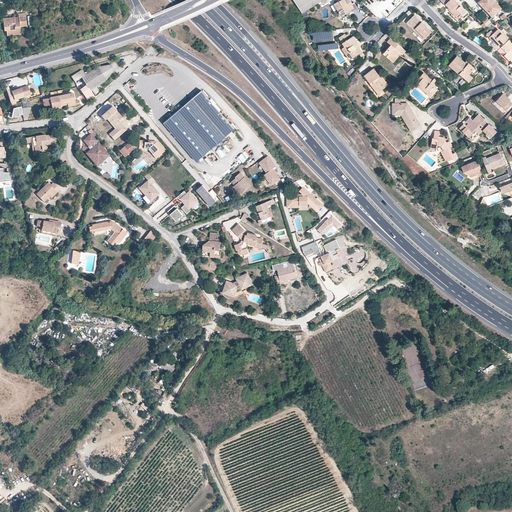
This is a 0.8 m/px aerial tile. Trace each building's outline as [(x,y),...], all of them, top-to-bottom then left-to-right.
[(310,0),(302,5),(299,8),(302,12),(302,13),(306,10),(321,0),(310,0)] [(340,0),(331,6),(334,11),(337,9),(341,15),(350,9),(351,12),(357,8),(354,2),(352,3),(350,0),(340,0)] [(446,4),(449,7),(451,10),(450,11),(455,16),(460,13),(464,17),(468,13),(455,0),(440,0),(445,4),(446,4)] [(479,2),(481,0),(478,0),(476,2),(492,18),(502,9),(501,7),(493,15),(484,6),(483,7),(479,2)] [(493,0),(481,0),(479,2),(483,7),(484,6),(493,15),(501,7),(493,0)] [(19,17),(3,19),(4,31),(6,31),(6,36),(20,35),(20,27),(26,26),(25,13),(18,14),(19,17)] [(421,21),(414,14),(406,23),(413,30),(415,28),(425,38),(431,31),(423,23),(422,25),(420,23),(421,21)] [(486,16),(481,20),(488,27),(493,24),(486,16)] [(415,28),(413,30),(423,40),(425,38),(415,28)] [(498,50),(508,40),(498,29),(490,36),(495,41),(493,42),(496,44),(493,47),(497,51),(498,50)] [(345,46),(344,46),(348,53),(350,53),(353,58),(362,51),(359,46),(357,47),(356,45),(359,43),(354,35),(351,37),(349,33),(346,34),(345,33),(339,37),(345,46)] [(387,41),(388,43),(391,44),(387,48),(383,53),(393,62),(401,54),(402,55),(406,50),(391,38),(387,41)] [(511,43),(509,40),(508,40),(498,50),(500,53),(502,52),(504,55),(509,61),(511,57),(511,43)] [(468,66),(465,64),(458,57),(449,67),(469,85),(474,80),(470,76),(475,70),(469,65),(468,66)] [(85,75),(82,70),(71,76),(75,82),(82,78),(87,86),(81,90),(89,101),(94,97),(90,90),(107,80),(114,69),(111,64),(98,67),(85,75)] [(383,80),(380,77),(374,68),(364,75),(371,85),(377,93),(382,89),(388,84),(384,79),(383,80)] [(434,86),(437,83),(439,81),(434,78),(432,79),(424,72),(419,78),(421,80),(417,85),(428,94),(430,91),(433,94),(438,89),(436,87),(434,86)] [(377,98),(380,96),(377,93),(371,85),(368,87),(377,98)] [(24,97),(25,101),(32,98),(28,86),(12,91),(15,100),(24,97)] [(439,91),(438,89),(433,94),(430,91),(428,94),(427,95),(432,99),(439,91)] [(197,161),(234,129),(201,90),(164,123),(197,161)] [(509,100),(506,97),(507,96),(502,92),(495,99),(506,109),(511,102),(509,100)] [(73,93),(59,96),(60,104),(68,103),(68,105),(68,106),(76,105),(75,100),(73,93)] [(60,104),(59,96),(43,99),(44,106),(51,105),(52,110),(61,108),(61,106),(60,104)] [(407,103),(392,103),(392,113),(402,112),(409,124),(407,124),(411,131),(420,125),(413,112),(412,112),(411,111),(410,111),(408,109),(410,108),(407,103)] [(107,119),(109,117),(112,121),(110,122),(115,129),(109,134),(115,141),(125,132),(121,128),(124,126),(119,120),(122,117),(116,110),(113,106),(101,116),(105,120),(107,119)] [(21,107),(13,108),(12,113),(9,112),(8,117),(12,117),(11,118),(20,117),(19,115),(23,114),(21,107)] [(483,130),(486,133),(487,132),(491,137),(496,131),(479,114),(473,120),(466,127),(463,124),(459,128),(468,137),(475,130),(474,129),(480,123),(484,128),(482,130),(483,130)] [(470,117),(463,124),(466,127),(473,120),(470,117)] [(474,129),(475,130),(479,134),(483,130),(482,130),(484,128),(480,123),(474,129)] [(443,150),(442,150),(447,160),(448,161),(457,156),(455,152),(453,153),(450,147),(451,147),(448,141),(447,142),(446,140),(447,139),(445,137),(439,136),(440,131),(435,130),(434,137),(433,137),(431,145),(437,146),(438,145),(441,146),(443,150)] [(94,132),(91,135),(84,141),(89,147),(90,146),(93,149),(94,150),(93,151),(92,150),(87,154),(95,164),(107,153),(93,138),(96,135),(94,132)] [(46,135),(31,137),(33,147),(35,146),(36,155),(43,154),(45,151),(44,150),(45,149),(46,149),(47,149),(47,148),(47,147),(47,146),(47,145),(55,144),(53,135),(46,136),(46,135)] [(145,141),(140,140),(139,146),(145,147),(144,149),(148,149),(153,154),(155,152),(158,156),(165,151),(157,142),(154,144),(153,143),(149,143),(145,142),(145,141)] [(134,146),(131,142),(121,150),(126,157),(133,151),(132,150),(132,149),(134,148),(134,146)] [(485,156),(482,157),(488,172),(491,170),(490,168),(504,163),(500,152),(486,158),(485,156)] [(109,156),(107,153),(95,164),(97,166),(109,156)] [(240,154),(233,160),(238,167),(246,161),(240,154)] [(280,179),(273,169),(276,167),(268,156),(260,162),(267,173),(266,173),(274,183),(280,179)] [(186,160),(182,164),(194,177),(199,173),(186,160)] [(479,171),(481,170),(478,160),(461,166),(463,172),(469,175),(479,171)] [(7,164),(0,164),(0,184),(11,183),(10,169),(7,169),(7,164)] [(274,183),(266,173),(264,175),(271,185),(274,183)] [(148,174),(145,177),(148,181),(139,188),(144,194),(151,202),(156,197),(160,194),(151,185),(155,181),(148,174)] [(237,177),(231,182),(235,186),(236,185),(239,188),(236,191),(240,196),(252,184),(245,177),(242,180),(240,177),(238,179),(237,177)] [(50,185),(48,183),(45,186),(37,194),(44,202),(47,198),(55,190),(57,192),(60,189),(53,182),(51,184),(50,185)] [(511,183),(511,185),(509,186),(508,184),(500,187),(502,193),(503,193),(509,191),(511,196),(511,183)] [(217,201),(202,184),(196,189),(211,206),(217,201)] [(300,197),(299,195),(288,196),(289,208),(299,207),(300,207),(300,206),(308,205),(308,203),(312,203),(314,205),(313,206),(317,210),(323,204),(303,186),(299,191),(303,194),(306,196),(300,197)] [(55,190),(47,198),(48,199),(50,197),(51,198),(57,192),(55,190)] [(184,191),(177,197),(180,200),(181,199),(184,202),(185,201),(186,203),(181,207),(187,214),(194,208),(192,206),(198,200),(190,190),(186,193),(184,191)] [(151,202),(144,194),(141,197),(150,207),(159,200),(156,197),(151,202)] [(303,194),(287,195),(288,209),(300,209),(299,207),(289,208),(288,196),(291,196),(299,195),(300,197),(306,196),(303,194)] [(268,210),(266,204),(271,202),(269,198),(255,204),(260,217),(261,218),(268,215),(266,211),(268,210)] [(317,210),(313,206),(314,205),(312,203),(308,203),(317,212),(324,205),(323,204),(317,210)] [(175,206),(168,212),(171,215),(174,218),(177,221),(184,215),(178,209),(177,209),(175,206)] [(329,218),(319,229),(324,233),(329,231),(335,224),(339,228),(343,223),(333,214),(330,219),(329,218)] [(49,222),(38,220),(37,224),(42,225),(42,227),(42,230),(51,232),(56,233),(58,227),(60,227),(61,222),(54,221),(53,223),(49,222)] [(112,221),(109,221),(92,224),(93,226),(89,227),(91,234),(94,234),(94,232),(110,229),(114,232),(112,233),(107,240),(112,245),(113,244),(116,241),(117,242),(119,243),(122,239),(120,238),(122,236),(124,237),(127,233),(127,232),(126,232),(115,222),(114,222),(113,222),(112,221)] [(116,221),(115,222),(126,232),(127,230),(116,221)] [(232,230),(242,240),(244,240),(242,244),(240,245),(239,243),(234,245),(236,250),(238,250),(239,253),(241,254),(243,253),(244,255),(249,253),(247,248),(248,244),(255,246),(256,244),(262,245),(261,247),(266,249),(269,253),(273,251),(269,244),(262,243),(263,239),(256,237),(257,235),(248,232),(247,234),(244,234),(243,233),(246,230),(239,223),(232,230)] [(144,238),(151,244),(157,235),(151,230),(144,238)] [(210,239),(208,241),(208,243),(206,244),(205,243),(203,244),(202,251),(210,252),(210,254),(215,254),(218,253),(218,250),(220,251),(221,241),(219,241),(220,235),(218,233),(211,232),(210,239)] [(320,250),(317,242),(301,249),(305,254),(314,250),(315,252),(320,250)] [(344,257),(339,248),(320,258),(323,261),(320,263),(322,265),(327,274),(335,270),(334,267),(332,264),(338,261),(336,257),(339,256),(341,259),(344,257)] [(73,250),(72,260),(80,261),(81,251),(73,250)] [(274,271),(277,271),(291,267),(290,262),(272,266),(274,271)] [(297,276),(294,266),(291,267),(277,271),(279,276),(275,277),(277,285),(281,284),(281,283),(288,281),(288,278),(297,276)] [(236,278),(237,281),(238,283),(236,284),(233,283),(227,281),(223,292),(234,296),(237,288),(240,287),(241,289),(253,284),(248,273),(236,278)] [(175,340),(172,338),(163,349),(166,351),(175,340)] [(166,358),(160,366),(173,375),(178,368),(166,358)] [(140,408),(147,412),(149,407),(142,404),(140,408)]
